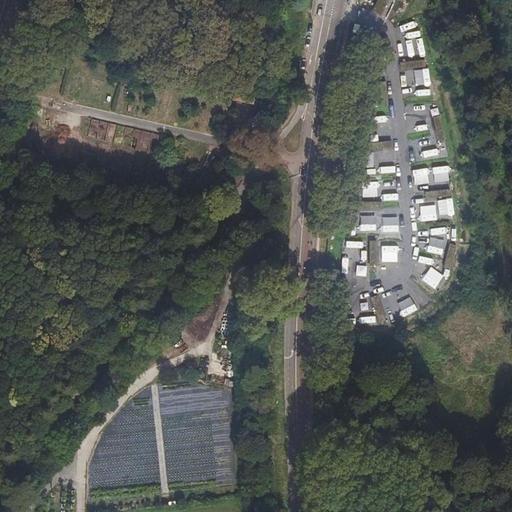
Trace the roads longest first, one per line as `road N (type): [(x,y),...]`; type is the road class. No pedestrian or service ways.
road 1 (track): [(275,153),(0,485)]
road 2 (unknown): [(155,373),(167,497)]
